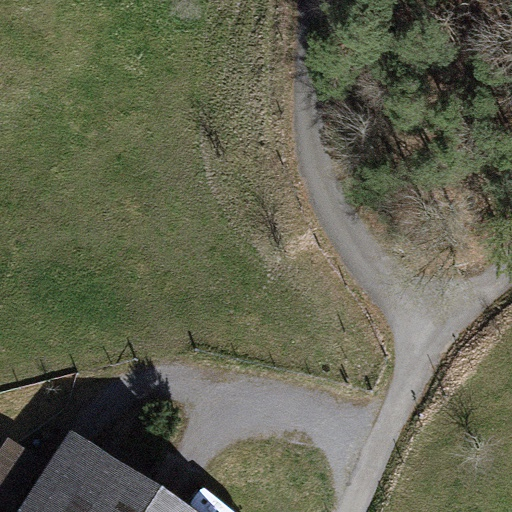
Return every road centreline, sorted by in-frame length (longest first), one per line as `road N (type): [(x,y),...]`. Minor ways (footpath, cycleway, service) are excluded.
road 1 (track): [(308,0),(322,164),(389,290),(415,374)]
road 2 (track): [(511,271),(415,374)]
